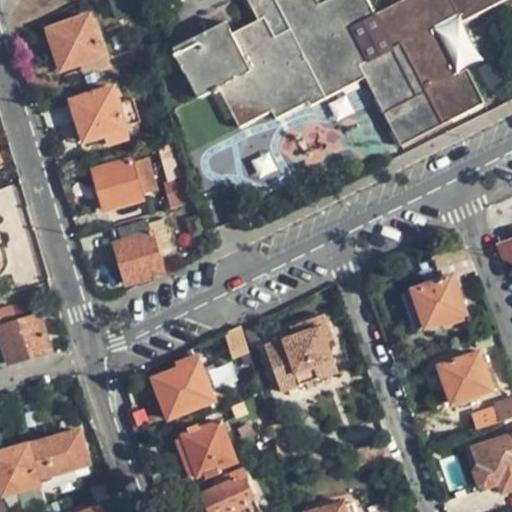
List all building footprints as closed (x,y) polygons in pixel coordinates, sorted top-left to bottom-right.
[(366,0),(325,0),(319,3),(317,0),(248,0),(259,20),(233,33),(226,21),(174,49),(197,97),(219,87),(239,127),(272,111),(276,118),(308,102),(309,106),(365,77),(401,145),(484,103),(467,69),(458,73),(433,26),(457,15),(462,23),(506,0),(401,0),(374,14),(366,0)] [(80,65),(105,58),(91,14),(48,27),(61,70),(80,65)] [(139,69),(156,64),(154,59),(150,45),(134,50),(139,69)] [(108,67),(105,58),(80,65),(83,74),(108,67)] [(72,99),(85,142),(104,136),(107,145),(129,138),(114,87),(72,99)] [(190,175),(178,134),(176,135),(166,138),(179,178),(190,175)] [(93,168),(106,212),(143,200),(141,194),(159,189),(149,159),(133,164),(130,156),(93,168)] [(261,201),(291,201),(290,171),(260,172),(261,201)] [(129,284),(164,273),(159,255),(150,224),(148,220),(113,232),(129,284)] [(163,220),(150,224),(159,255),(172,251),(163,220)] [(511,238),(496,245),(501,258),(511,262),(511,238)] [(474,269),(469,256),(465,247),(434,258),(441,279),(414,288),(426,327),(466,314),(454,276),(474,269)] [(418,330),(426,327),(414,288),(404,291),(418,330)] [(21,302),(18,290),(0,295),(0,308),(12,305),(21,302)] [(28,300),(21,302),(12,305),(17,322),(33,317),(28,300)] [(0,339),(7,364),(52,351),(41,315),(33,317),(17,322),(12,305),(0,308),(0,339)] [(316,370),(336,363),(330,344),(336,342),(324,313),(289,326),(291,335),(265,344),(279,386),(315,373),(316,370)] [(241,330),(240,327),(225,334),(226,337),(237,332),(241,330)] [(248,353),(241,330),(237,332),(226,337),(233,358),(248,353)] [(487,335),(474,340),(478,349),(490,344),(487,335)] [(437,366),(452,405),(494,391),(481,352),(437,366)] [(152,378),(168,420),(216,403),(197,355),(176,363),(177,368),(152,378)] [(340,374),(336,363),(316,370),(315,373),(279,386),(282,395),(340,374)] [(499,423),(511,418),(511,397),(493,404),(499,423)] [(223,421),(175,439),(189,476),(204,471),(206,479),(221,474),(218,467),(238,459),(223,421)] [(42,480),(75,470),(92,465),(81,428),(31,443),(42,480)] [(340,429),(311,439),(319,462),(348,452),(340,429)] [(475,471),(479,486),(485,489),(498,485),(501,493),(511,489),(511,435),(474,448),(478,463),(475,471)] [(21,491),(30,489),(43,485),(42,480),(31,443),(0,452),(0,485),(3,496),(21,491)] [(78,481),(75,470),(42,480),(43,485),(44,490),(78,481)] [(211,511),(234,511),(245,507),(249,506),(246,500),(250,498),(257,495),(247,473),(203,493),(211,511)] [(44,490),(43,485),(30,489),(35,504),(46,499),(44,490)] [(35,504),(30,489),(21,491),(25,508),(35,504)] [(256,511),(250,498),(246,500),(249,506),(245,507),(247,511),(256,511)] [(362,511),(358,499),(346,502),(349,511),(362,511)] [(349,511),(346,502),(309,511),(349,511)]
